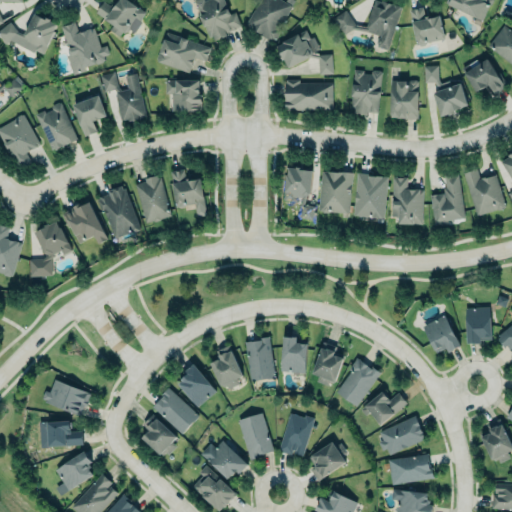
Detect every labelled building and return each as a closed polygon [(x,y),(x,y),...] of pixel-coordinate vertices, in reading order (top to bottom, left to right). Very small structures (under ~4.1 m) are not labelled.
[(0,0),(22,0),(22,1),(0,0),(0,15),(3,21),(0,22),(0,0)] [(103,0),(95,12),(113,25),(110,29),(119,35),(122,31),(125,33),(129,28),(134,31),(141,21),(140,20),(145,13),(127,0),(115,0),(111,6),(103,0)] [(212,35),(214,40),(226,35),(225,31),(240,25),(234,12),(229,14),(223,0),(196,0),(194,1),(208,36),(212,35)] [(294,0),(285,0),(285,1),(283,0),(258,0),(244,26),(272,41),(294,0)] [(401,7),(380,0),(374,0),(363,30),(378,35),(375,46),(386,50),(401,7)] [(492,0),(483,21),(444,2),(445,0),(492,0)] [(408,9),(416,44),(421,45),(424,44),(426,41),(443,38),(443,34),(443,32),(439,14),(430,16),(430,14),(426,15),(424,6),(408,9)] [(511,17),(503,14),(505,9),(510,12),(511,10),(511,17)] [(355,27),(345,10),(333,17),(343,34),(355,27)] [(35,12),(24,33),(25,34),(17,31),(10,21),(0,28),(0,36),(5,43),(10,39),(33,52),(35,49),(43,53),(54,31),(53,30),(56,24),(50,20),(51,18),(45,15),(44,17),(35,12)] [(94,26),(101,48),(104,46),(106,52),(102,53),(104,60),(75,69),(61,26),(74,21),(77,31),(94,26)] [(511,65),(486,45),(503,24),(511,30),(511,65)] [(288,67),(309,56),(318,58),(319,73),(333,72),(331,53),(319,54),(312,53),(320,49),(312,34),(310,36),(306,28),(281,40),(282,42),(276,45),(279,52),(278,53),(281,60),(284,59),(288,67)] [(166,31),(210,47),(205,60),(194,56),(190,69),(189,68),(188,72),(156,61),(156,59),(156,57),(158,52),(159,52),(166,31)] [(494,93),(505,86),(504,85),(506,84),(500,73),(497,74),(487,58),(470,68),(467,63),(461,67),(476,91),(487,84),(494,93)] [(433,93),(441,114),(449,112),(449,114),(455,112),(454,109),(468,104),(460,82),(450,85),(448,80),(439,83),(438,79),(437,64),(423,65),(424,81),(434,81),(438,89),(434,91),(433,93)] [(353,68),(362,69),(362,72),(370,73),(371,70),(372,70),(373,69),(379,69),(380,71),(381,71),(377,112),(366,111),(366,114),(359,114),(359,112),(353,112),(353,107),(349,107),(353,68)] [(114,89),(119,121),(144,117),(137,73),(124,75),(126,88),(118,90),(115,72),(99,74),(102,91),(114,89)] [(0,84),(3,82),(5,84),(13,78),(22,87),(11,96),(3,87),(0,89),(0,84)] [(390,78),(389,116),(397,116),(397,117),(404,117),(404,118),(417,118),(417,80),(416,80),(415,79),(409,79),(408,80),(396,80),(395,79),(390,78)] [(200,80),(164,79),(164,93),(170,93),(170,110),(200,111),(200,80)] [(285,79),(298,79),(298,82),(332,81),(332,108),(284,109),(284,81),(285,81),(285,79)] [(72,103),(99,94),(107,116),(93,121),(97,131),(84,136),(72,103)] [(52,109),(45,112),(44,110),(35,114),(51,149),(54,147),(55,149),(77,139),(60,102),(59,102),(58,102),(52,104),(52,106),(51,106),(52,109)] [(0,126),(0,135),(19,169),(32,162),(26,152),(39,144),(23,114),(20,114),(14,117),(14,119),(0,126)] [(511,154),(502,161),(511,176),(511,190),(508,192),(511,200),(511,154)] [(296,166),(303,167),(303,169),(312,170),(310,193),(307,195),(306,195),(304,203),(314,206),(312,219),(299,217),(301,207),(299,206),(302,196),(294,196),(293,200),(284,199),(286,174),(288,174),(288,167),(296,168),(296,166)] [(462,171),(476,215),(496,209),(498,209),(503,208),(504,206),(505,206),(495,174),(486,177),(486,176),(482,177),(481,177),(480,177),(481,178),(479,178),(476,167),(462,171)] [(183,169),(171,171),(177,206),(178,206),(180,207),(184,207),(184,204),(194,203),(196,215),(205,214),(200,178),(189,180),(189,178),(185,178),(183,169)] [(318,211),(349,212),(351,172),(320,171),(318,211)] [(458,173),(464,218),(448,220),(448,224),(440,225),(439,224),(434,224),(430,194),(444,192),(442,188),(445,187),(443,175),(458,173)] [(386,175),(355,174),(353,216),(384,218),(386,175)] [(145,178),(156,175),(156,178),(160,177),(171,215),(160,218),(159,219),(154,221),(152,220),(145,222),(135,184),(146,181),(145,178)] [(398,223),(422,224),(423,189),(406,189),(406,177),(392,177),(391,216),(398,216),(398,223)] [(124,188),(140,228),(115,238),(104,209),(102,211),(98,199),(100,198),(99,197),(110,193),(109,191),(121,186),(123,189),(124,188)] [(63,212),(77,243),(93,236),(97,244),(107,239),(88,200),(63,212)] [(35,232),(45,253),(48,254),(48,255),(42,258),(29,259),(30,275),(44,275),(43,262),(54,256),(53,254),(61,250),(63,253),(70,249),(60,228),(59,228),(56,221),(49,225),(48,224),(46,225),(47,226),(35,232)] [(0,224),(0,272),(3,273),(3,274),(9,276),(10,275),(12,275),(22,242),(5,238),(9,227),(0,224)] [(466,343),(480,343),(480,337),(491,337),(490,306),(465,307),(466,343)] [(446,348),(447,351),(458,347),(446,315),(422,324),(433,353),(446,348)] [(511,355),(511,322),(496,336),(511,355)] [(268,335),(274,376),(250,380),(244,341),(251,340),(251,341),(260,339),(259,337),(268,335)] [(282,335),(279,370),(304,372),(307,343),(295,342),(296,336),(282,335)] [(333,385),(343,356),(334,353),(336,348),(322,343),(310,376),(333,385)] [(216,351),(229,345),(242,375),(236,378),(238,383),(228,388),(226,384),(223,386),(221,385),(220,385),(210,363),(218,359),(218,360),(220,359),(216,351)] [(355,406),(378,373),(357,358),(334,391),(355,406)] [(193,363),(215,390),(197,406),(177,383),(181,380),(180,379),(185,376),(182,372),(193,363)] [(54,379),(71,386),(91,393),(87,406),(84,405),(79,415),(46,402),(47,400),(42,398),(45,390),(50,391),(54,379)] [(181,433),(197,415),(168,387),(151,406),(181,433)] [(380,425),(406,402),(397,392),(389,399),(381,391),(364,406),(380,425)] [(272,452),(261,412),(237,419),(248,458),(272,452)] [(302,456),(313,419),(289,412),(278,449),(302,456)] [(414,415),(378,431),(382,440),(378,442),(381,450),(386,448),(388,454),(424,437),(414,415)] [(146,426),(149,430),(142,437),(160,455),(165,449),(168,453),(175,446),(171,441),(175,437),(156,418),(153,421),(152,420),(146,426)] [(40,421),(40,430),(47,429),(47,446),(81,444),(81,431),(70,431),(69,420),(40,421)] [(480,436),(492,462),(498,460),(499,462),(509,457),(507,452),(511,449),(511,446),(502,424),(497,427),(496,425),(488,429),(490,432),(480,436)] [(248,464),(222,440),(216,447),(209,442),(199,453),(227,479),(231,475),(232,476),(236,471),(239,474),(248,464)] [(345,462),(332,441),(308,456),(313,465),(309,468),(316,480),(345,462)] [(62,482),(54,487),(59,495),(93,475),(87,466),(91,464),(84,451),(54,469),(62,482)] [(431,479),(429,454),(388,458),(390,483),(431,479)] [(193,486),(219,511),(235,494),(205,464),(198,471),(202,475),(193,486)] [(98,511),(118,491),(100,474),(70,506),(76,511),(98,511)] [(492,508),(511,508),(511,483),(493,483),(492,508)] [(395,511),(431,511),(433,502),(427,502),(428,492),(392,488),(391,499),(397,500),(395,511)] [(317,511),(313,510),(320,496),(329,501),(330,498),(327,495),(330,490),(357,502),(352,511),(317,511)] [(105,511),(123,493),(128,498),(126,500),(139,511),(105,511)]
